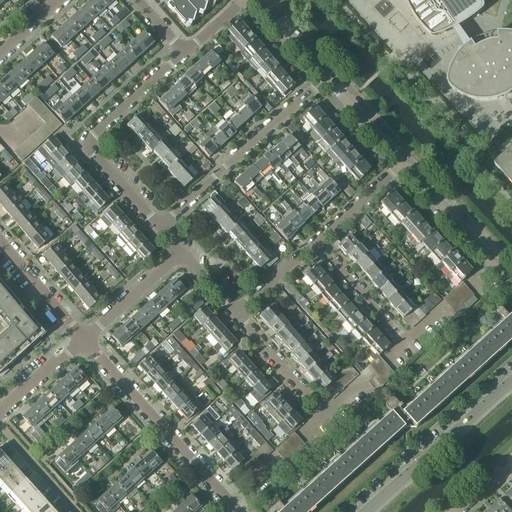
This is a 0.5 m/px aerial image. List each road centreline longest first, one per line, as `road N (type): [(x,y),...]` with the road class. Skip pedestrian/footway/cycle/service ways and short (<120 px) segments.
road 1 (residential): [(159,226),(88,148),(87,136),(185,53)]
road 2 (residential): [(238,511),(84,340)]
road 3 (residential): [(159,226),(324,73)]
road 4 (tertiary): [(364,511),(511,379)]
road 5 (tertiary): [(511,284),(400,163)]
road 6 (residential): [(327,419),(234,313)]
road 7 (residential): [(408,343),(316,240)]
road 8 (residential): [(84,340),(183,253)]
road 9 (residential): [(84,340),(0,240)]
